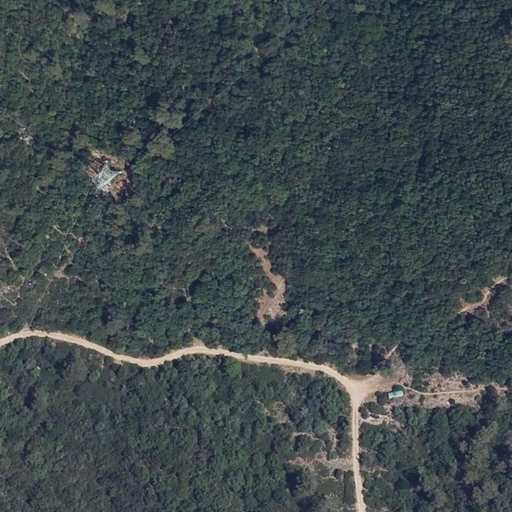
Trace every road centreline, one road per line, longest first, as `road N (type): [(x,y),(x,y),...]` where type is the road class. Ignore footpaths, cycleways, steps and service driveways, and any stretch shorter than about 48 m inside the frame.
road 1 (track): [(355,389),(329,366),(202,345),(156,361),(44,330),(0,340)]
road 2 (track): [(365,511),(355,389)]
